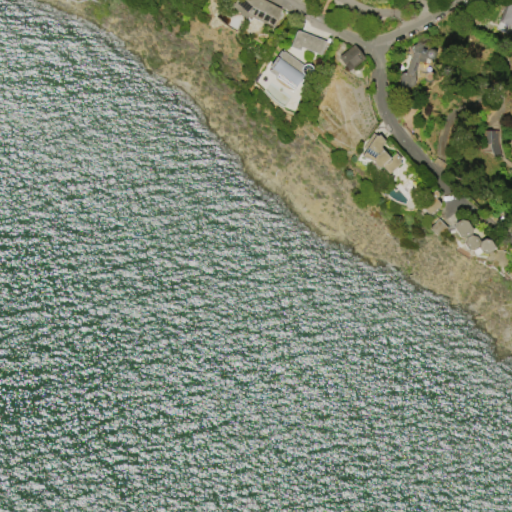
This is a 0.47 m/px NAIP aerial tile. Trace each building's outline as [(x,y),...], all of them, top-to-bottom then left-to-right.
[(511,25),(511,28),(497,22),(503,6),(500,5),(502,0),(505,0),(507,1),(507,0),(511,0),(511,25)] [(319,55),(299,47),(298,50),(288,46),(294,31),(296,30),(324,41),(319,55)] [(363,59),(353,44),(336,56),(346,70),(363,59)] [(408,73),(398,73),(398,87),(413,87),(413,74),(416,74),(416,62),(424,62),(424,56),(428,56),(428,50),(419,50),(419,47),(408,47),(408,73)] [(268,66),(275,56),(277,58),(278,56),(276,54),(279,51),(281,52),(282,51),(301,65),(301,64),(302,64),(303,63),(304,63),(305,63),(306,63),(307,63),(308,63),(309,64),(310,64),(310,65),(311,66),(311,67),(312,67),(312,68),(312,69),(312,70),(311,71),(311,72),(311,73),(310,73),(309,74),(308,75),(307,75),(306,75),(305,75),(304,75),(303,75),(303,74),(294,85),(291,90),(273,77),(274,76),(267,71),(267,70),(267,69),(268,69),(269,69),(270,68),(268,66)] [(496,130),(481,130),(481,153),(497,153),(496,130)] [(399,162),(387,173),(380,165),(378,167),(376,167),(374,165),(372,163),(372,160),(359,156),(374,135),(375,136),(377,134),(383,141),(379,147),(388,157),(394,152),(399,158),(397,160),(399,162)] [(422,205),(424,212),(436,209),(434,201),(422,205)] [(511,235),(511,218),(498,232),(506,241),(509,239),(511,235)] [(434,235),(427,227),(436,219),(445,227),(437,235),(434,235)] [(456,236),(451,228),(452,222),(458,219),(463,220),(468,228),(467,234),(473,236),(476,241),(481,238),(486,239),(489,244),(488,250),(483,253),(477,251),(472,254),(469,250),(464,248),(461,243),(462,238),(456,236)]
